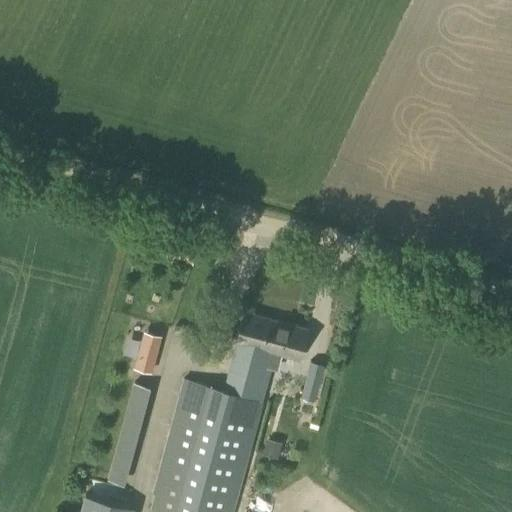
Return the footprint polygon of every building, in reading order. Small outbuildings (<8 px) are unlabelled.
[(298,359),(307,328),(243,310),(234,341),(236,342),(223,388),(183,377),(151,493),(153,494),(150,508),(156,509),(166,511),(232,511),(274,352),(298,359)] [(151,372),(161,335),(143,330),(133,367),(151,372)] [(314,400),(324,364),(309,360),(300,396),(314,400)] [(115,470),(135,475),(147,428),(136,425),(149,376),(139,374),(115,470)] [(280,447),(264,443),(262,453),(277,457),(280,447)] [(125,511),(130,490),(83,481),(77,511),(125,511)]
